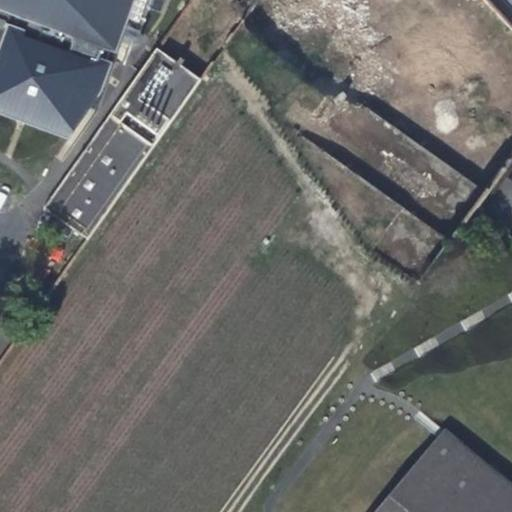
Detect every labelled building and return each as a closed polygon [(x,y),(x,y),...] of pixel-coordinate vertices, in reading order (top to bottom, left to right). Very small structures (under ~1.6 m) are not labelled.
[(0,0),(0,114),(70,139),(87,117),(119,28),(141,36),(153,0),(0,0)] [(85,241),(197,82),(156,53),(43,212),(85,241)] [(511,370),(492,355),(485,365),(511,385),(511,370)] [(511,385),(485,365),(453,410),(470,423),(469,425),(471,437),(482,445),(495,445),(497,443),(511,453),(511,385)] [(376,511),(511,511),(511,501),(437,439),(376,511)]
